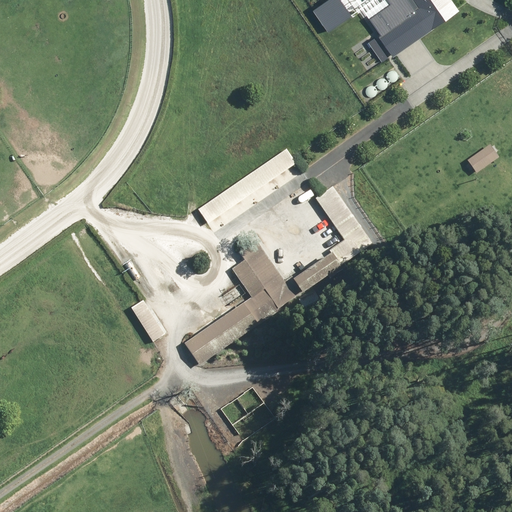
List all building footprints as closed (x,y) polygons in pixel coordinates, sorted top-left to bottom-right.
[(349,0),(364,19),(367,17),(376,28),(365,37),(375,50),(384,43),(395,58),(460,8),(453,0),(349,0)] [(383,65),(378,70),(388,84),(394,79),(383,65)] [(491,144),(468,160),(477,173),(500,158),(491,144)] [(287,149),(199,209),(209,223),(297,163),(287,149)] [(374,244),(334,186),(316,198),(345,240),(330,250),(333,254),(296,279),(305,292),(374,244)] [(261,248),(232,269),(252,297),(186,344),(202,366),(297,298),(261,248)]
